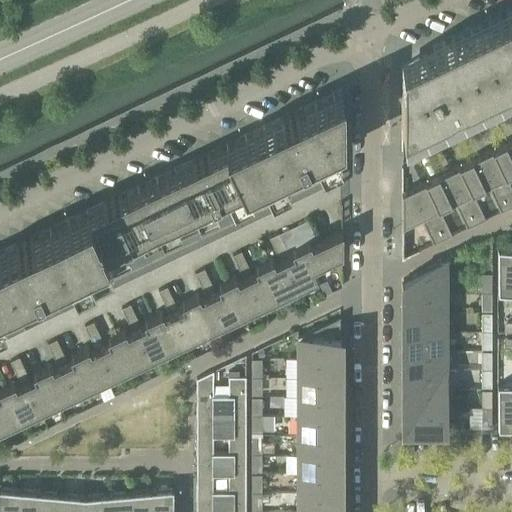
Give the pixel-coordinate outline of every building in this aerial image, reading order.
[(490,18),(489,19),(511,67),(511,19),(507,10),(497,15),(496,14),(490,17),(490,18)] [(472,27),(470,27),(496,81),(511,73),(511,67),(489,19),(478,24),(478,23),(471,26),(472,27)] [(453,36),(452,36),(478,90),(496,81),(470,27),(460,32),(459,32),(453,35),(453,36)] [(435,44),(432,46),(458,100),(478,90),(452,36),(441,41),(434,44),(435,44)] [(458,100),(432,46),(401,60),(401,127),(458,100)] [(341,89),(245,135),(270,188),(314,166),(307,152),(341,135),(341,89)] [(245,135),(226,144),(245,182),(262,174),(269,188),(270,188),(245,135)] [(511,138),(493,147),(506,175),(511,171),(511,138)] [(226,144),(208,152),(226,190),(245,182),(226,144)] [(493,147),(459,164),(472,191),(487,184),(500,211),(511,204),(511,188),(506,175),(493,147)] [(208,152),(157,177),(182,230),(225,208),(218,194),(226,190),(208,152)] [(459,164),(426,180),(438,207),(453,200),(466,227),(485,218),(472,191),(459,164)] [(157,177),(138,186),(156,224),(173,216),(180,230),(182,230),(157,177)] [(438,207),(426,180),(401,191),(401,225),(420,216),(433,243),(451,234),(438,207)] [(138,186),(119,195),(137,233),(156,224),(138,186)] [(119,195),(67,220),(85,258),(92,272),(137,251),(131,236),(137,233),(119,195)] [(67,220),(50,228),(68,266),(85,258),(67,220)] [(50,228),(31,237),(49,275),(68,266),(50,228)] [(309,240),(300,244),(316,276),(317,276),(312,265),(341,252),(341,229),(311,244),(309,240)] [(277,233),(273,235),(297,285),(316,276),(300,244),(291,248),(293,252),(288,255),(277,233)] [(272,257),(263,262),(279,294),(297,285),(273,235),(269,237),(279,259),(274,261),(272,257)] [(31,237),(0,251),(0,307),(3,315),(49,293),(42,278),(49,275),(31,237)] [(497,292),(511,292),(511,248),(497,248),(497,292)] [(241,250),(236,252),(260,303),(279,294),(263,262),(254,266),(256,270),(251,272),(241,250)] [(235,275),(226,279),(242,312),(260,303),(236,252),(232,254),(242,276),(237,279),(235,275)] [(401,279),(401,292),(445,292),(445,259),(403,279),(401,279)] [(204,268),(199,270),(223,320),(242,312),(226,279),(217,283),(219,287),(214,290),(204,268)] [(198,292),(189,297),(205,329),(223,320),(199,270),(195,272),(205,294),(200,297),(198,292)] [(481,276),(481,291),(491,291),(491,276),(481,276)] [(166,286),(162,288),(186,338),(205,329),(189,297),(180,301),(182,305),(177,308),(166,286)] [(161,310),(152,314),(168,347),(186,338),(162,288),(158,290),(168,312),(163,314),(161,310)] [(491,291),(481,291),(481,306),(491,306),(491,291)] [(401,292),(401,311),(445,311),(445,292),(401,292)] [(130,303),(125,305),(149,356),(168,347),(152,314),(143,319),(145,323),(140,325),(130,303)] [(124,328),(115,332),(131,364),(149,356),(125,305),(121,307),(131,329),(126,332),(124,328)] [(401,311),(401,330),(445,330),(445,311),(401,311)] [(297,334),(297,357),(341,357),(341,354),(339,354),(339,336),(340,315),(297,334)] [(481,316),(481,330),(491,330),(491,316),(481,316)] [(93,321),(88,323),(111,374),(131,364),(115,332),(106,336),(108,340),(103,343),(93,321)] [(87,345),(78,350),(94,382),(111,374),(88,323),(84,325),(94,347),(89,350),(87,345)] [(401,330),(401,349),(445,349),(445,330),(401,330)] [(491,330),(481,330),(481,345),(491,345),(491,330)] [(56,338),(51,340),(75,391),(94,382),(78,350),(69,354),(71,358),(66,361),(56,338)] [(50,363),(41,367),(57,400),(75,391),(51,340),(47,343),(57,365),(52,367),(50,363)] [(401,349),(401,369),(445,369),(445,349),(401,349)] [(481,354),(481,369),(491,369),(491,354),(481,354)] [(18,356),(14,358),(38,409),(57,400),(41,367),(32,372),(34,376),(29,378),(18,356)] [(297,357),(297,376),(341,376),(341,373),(339,373),(339,358),(341,358),(341,357),(297,357)] [(14,380),(4,385),(20,417),(38,409),(14,358),(10,360),(20,382),(15,385),(14,380)] [(251,362),(251,376),(261,376),(261,362),(251,362)] [(196,377),(196,415),(245,415),(245,375),(228,375),(228,384),(213,384),(213,369),(196,377)] [(401,369),(401,388),(445,388),(445,369),(401,369)] [(491,369),(481,369),(481,383),(491,383),(491,369)] [(261,376),(251,376),(251,391),(261,391),(261,376)] [(297,376),(297,396),(341,396),(341,393),(339,393),(339,377),(341,377),(341,376),(297,376)] [(511,425),(511,383),(497,383),(497,428),(511,428),(511,426),(511,425)] [(0,423),(1,426),(20,417),(4,385),(0,386),(0,423)] [(401,388),(401,407),(445,407),(445,388),(401,388)] [(481,393),(481,407),(491,407),(491,393),(481,393)] [(297,396),(297,415),(341,415),(341,412),(339,412),(339,396),(341,396),(297,396)] [(251,400),(251,415),(261,415),(261,400),(251,400)] [(445,407),(401,407),(401,428),(403,428),(403,427),(445,427),(445,407)] [(491,407),(481,407),(481,421),(491,421),(491,407)] [(196,415),(196,453),(245,453),(245,415),(196,415)] [(261,415),(251,415),(251,429),(261,429),(261,415)] [(297,415),(297,434),(341,434),(341,431),(339,431),(339,417),(339,415),(341,415),(297,415)] [(297,434),(297,453),(341,453),(341,451),(339,451),(339,435),(341,435),(341,434),(297,434)] [(251,439),(251,453),(261,453),(261,439),(251,439)] [(196,453),(196,492),(245,492),(245,453),(196,453)] [(261,453),(251,453),(251,468),(261,468),(261,453)] [(297,453),(297,472),(341,472),(341,470),(339,470),(339,454),(341,454),(341,453),(297,453)] [(297,472),(297,492),(341,492),(341,489),(339,489),(339,473),(341,473),(341,472),(297,472)] [(251,477),(251,492),(261,492),(261,477),(251,477)] [(0,511),(20,511),(20,489),(0,487),(0,511)] [(172,511),(172,487),(150,489),(149,511),(172,511)] [(20,511),(41,511),(42,491),(20,489),(20,511)] [(149,511),(150,489),(128,491),(128,511),(149,511)] [(41,511),(63,511),(63,493),(42,491),(41,511)] [(128,511),(128,491),(106,493),(106,511),(128,511)] [(196,492),(195,511),(245,511),(245,492),(196,492)] [(261,492),(251,492),(251,506),(261,506),(261,492)] [(297,492),(297,511),(341,511),(341,508),(340,508),(340,493),(341,492),(297,492)] [(63,511),(84,511),(85,495),(63,493),(63,511)] [(85,495),(84,511),(106,511),(106,493),(85,495)]
